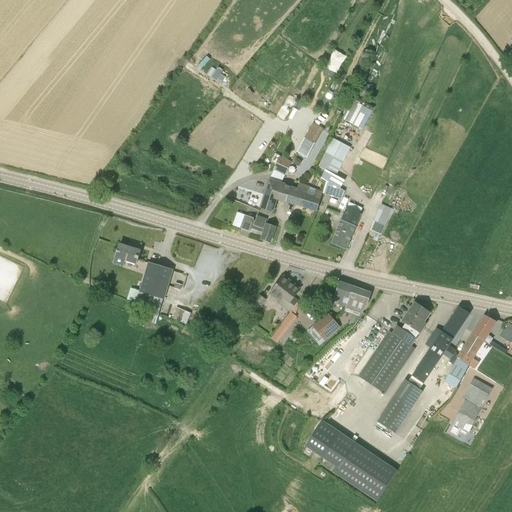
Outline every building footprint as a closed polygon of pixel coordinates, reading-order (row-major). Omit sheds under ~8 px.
[(337,70),(342,57),(336,54),(330,67),(337,70)] [(345,117),(367,126),(375,107),(353,98),(345,117)] [(296,153),(307,160),(325,125),(315,120),(296,153)] [(345,191),(337,187),(342,179),(336,176),(350,148),(333,138),(318,168),(325,172),(321,179),(332,185),(325,183),(322,192),(332,195),(332,197),(341,201),(345,191)] [(273,170),(285,176),(291,162),(279,156),(273,170)] [(293,164),(299,167),(302,162),(296,158),(293,164)] [(282,184),(279,183),(269,180),(260,209),(272,213),(277,199),(282,184)] [(320,201),(322,192),(299,184),(297,189),(282,184),(277,199),(317,211),(320,201)] [(356,227),(362,211),(359,210),(359,208),(349,203),(346,209),(341,220),(356,227)] [(381,235),(393,210),(381,204),(370,231),(376,233),(380,235),(381,235)] [(253,221),(254,219),(245,216),(240,229),(249,232),(251,228),(262,232),(262,233),(264,234),(262,240),(270,243),(275,228),(265,225),(267,220),(257,216),(255,222),(253,221)] [(346,250),(356,227),(341,220),(331,244),(346,250)] [(136,265),(137,261),(140,251),(119,245),(116,254),(113,264),(124,267),(125,262),(136,265)] [(163,300),(169,280),(172,270),(149,263),(141,291),(136,290),(132,302),(159,311),(163,300)] [(280,302),(282,299),(294,308),(299,301),(294,297),(300,289),(284,277),(270,294),(280,302)] [(349,299),(353,287),(339,283),(332,303),(345,308),(349,299)] [(368,303),(371,293),(353,287),(349,299),(345,308),(362,313),(367,305),(368,303)] [(258,294),(248,307),(249,308),(254,312),(257,313),(267,300),(258,294)] [(290,312),(295,316),(298,305),(299,302),(299,301),(294,308),(290,312)] [(424,329),(420,326),(430,312),(416,303),(403,322),(405,324),(419,334),(420,334),(424,329)] [(316,311),(311,304),(306,308),(311,314),(316,311)] [(428,353),(438,361),(442,355),(450,360),(449,362),(454,365),(458,358),(456,351),(457,351),(449,346),(449,345),(448,344),(470,313),(460,307),(454,315),(440,335),(434,331),(425,345),(431,349),(428,353)] [(172,319),(186,325),(191,314),(176,308),(172,319)] [(243,316),(248,320),(254,312),(249,308),(243,316)] [(327,313),(320,320),(321,321),(331,333),(339,326),(328,314),(327,313)] [(484,342),(492,331),(496,322),(486,317),(473,334),(484,342)] [(320,320),(312,326),(313,327),(307,332),(319,346),(324,342),(323,340),(331,333),(321,321),(320,320)] [(419,334),(405,324),(402,329),(416,338),(419,334)] [(501,337),(511,343),(511,341),(511,326),(508,324),(501,337)] [(385,394),(416,349),(411,346),(416,339),(416,338),(402,329),(397,325),(392,333),(389,331),(358,376),(385,394)] [(477,364),(472,360),(484,342),(473,334),(462,352),(458,357),(469,365),(474,368),(477,364)] [(438,361),(428,353),(416,370),(417,371),(413,376),(423,383),(438,361)] [(456,388),(469,365),(458,357),(458,358),(454,365),(445,382),(456,388)] [(423,383),(413,376),(409,382),(420,389),(423,383)] [(492,389),(473,378),(462,398),(466,399),(452,424),(469,434),(482,409),(492,389)] [(395,434),(423,392),(420,389),(409,382),(405,379),(377,422),(395,434)] [(378,498),(398,468),(340,430),(323,455),(340,466),(337,471),(378,498)]
